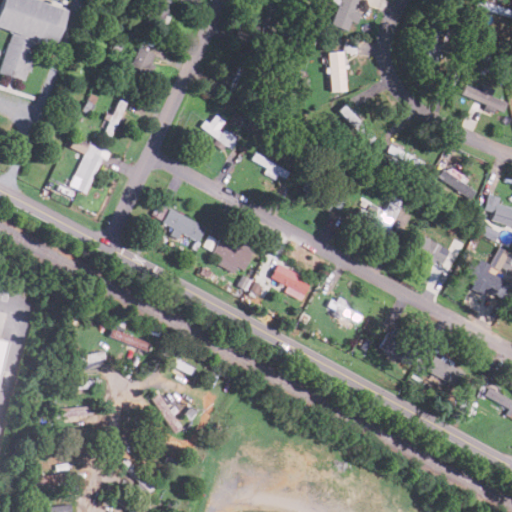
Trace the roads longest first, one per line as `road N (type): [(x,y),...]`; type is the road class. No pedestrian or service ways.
road 1 (tertiary): [(0,191),(511,467)]
road 2 (residential): [(149,153),(511,350)]
road 3 (residential): [(105,247),(221,0)]
road 4 (residential): [(511,153),(436,120),(393,85),(384,51),(399,0)]
road 5 (residential): [(89,511),(125,380)]
